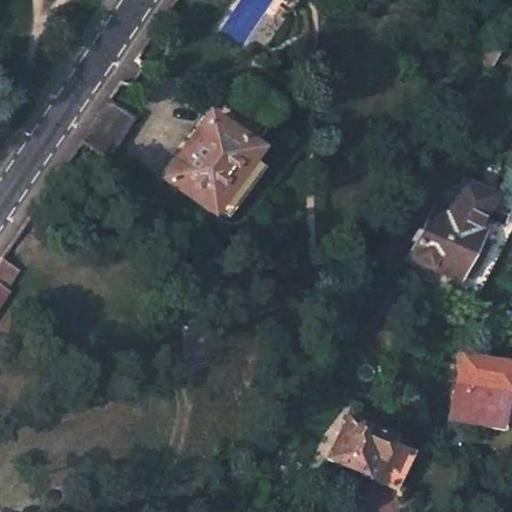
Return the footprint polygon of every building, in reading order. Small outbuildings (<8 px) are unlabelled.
[(501,37),(487,30),(480,43),(495,51),(501,37)] [(133,117),(106,97),(77,139),(104,157),(133,117)] [(161,178),(206,210),(207,211),(211,205),(225,216),(261,168),(246,157),(249,152),(203,119),(161,178)] [(445,218),(431,211),(409,260),(456,282),(479,233),(475,231),(491,197),(461,183),(445,218)] [(509,368),(461,353),(442,411),(487,426),(498,392),(501,393),(509,368)] [(351,410),(326,461),(394,495),(415,456),(367,431),(372,421),(351,410)]
